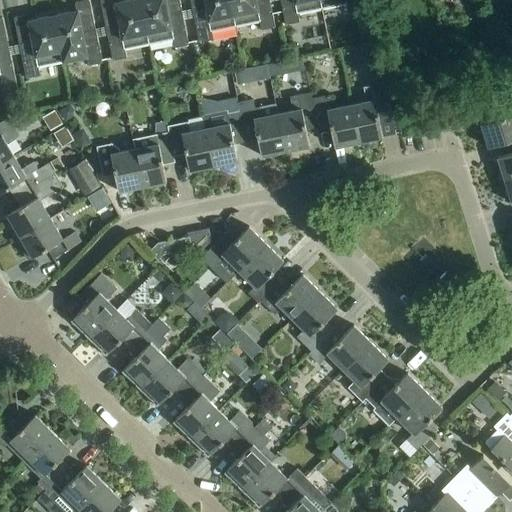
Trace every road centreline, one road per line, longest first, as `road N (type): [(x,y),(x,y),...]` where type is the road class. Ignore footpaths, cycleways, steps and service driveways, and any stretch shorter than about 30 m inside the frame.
road 1 (residential): [(511,338),(467,375),(449,367),(302,222),(292,191)]
road 2 (residential): [(22,326),(112,236),(140,220),(292,191)]
road 3 (residential): [(208,511),(22,326)]
road 4 (residential): [(292,191),(456,158)]
road 5 (residential): [(456,158),(490,267),(511,300)]
